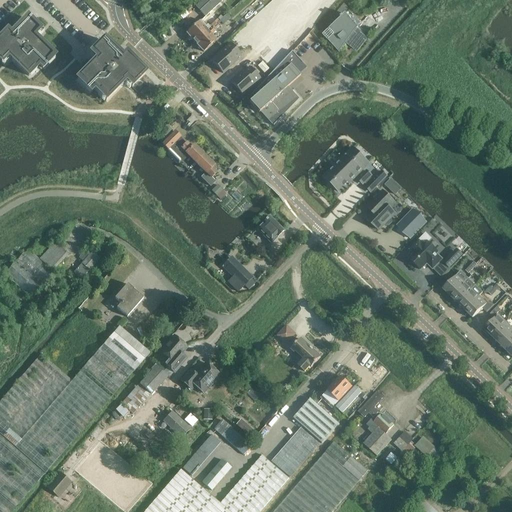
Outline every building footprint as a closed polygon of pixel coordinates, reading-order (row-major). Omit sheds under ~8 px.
[(203,16),(221,1),(219,0),(195,0),(192,3),(203,16)] [(359,29),(358,29),(346,15),(343,17),(342,16),(341,18),(341,19),(323,35),(339,53),(347,43),(358,51),(366,40),(357,30),(359,29)] [(34,70),(45,59),(26,40),(33,33),(20,21),(4,38),(0,34),(0,58),(20,77),(30,67),(34,70)] [(208,32),(199,23),(187,34),(195,43),(208,32)] [(208,32),(195,43),(203,52),(216,41),(208,32)] [(68,80),(80,92),(83,88),(95,100),(113,82),(119,88),(134,73),(115,55),(112,59),(94,41),(79,56),(85,62),(68,80)] [(235,60),(241,55),(231,44),(212,61),(223,73),(237,61),(235,60)] [(298,98),(289,86),(301,76),(291,65),(249,102),(259,113),(260,112),(269,122),(298,98)] [(242,95),(260,78),(250,67),(245,72),(243,71),(231,82),(242,95)] [(161,115),(156,120),(162,126),(167,120),(161,115)] [(181,137),(175,131),(162,144),(168,151),(170,148),(181,138),(181,137)] [(196,163),(204,156),(194,146),(192,149),(186,143),(186,144),(181,138),(170,148),(181,159),(186,154),(196,163)] [(353,149),(325,177),(340,192),(368,164),(353,149)] [(204,156),(196,163),(206,173),(203,177),(208,181),(211,178),(217,173),(212,168),(214,166),(204,156)] [(364,183),(370,177),(371,176),(366,171),(358,179),(363,184),(364,183)] [(382,172),(373,180),(367,186),(366,187),(371,192),(387,177),(382,172)] [(367,186),(373,180),(370,177),(364,183),(367,186)] [(392,178),(382,187),(392,197),(402,188),(392,178)] [(218,184),(212,191),(223,200),(229,193),(218,184)] [(395,214),(387,206),(392,201),(383,191),(370,205),(375,209),(375,211),(368,219),(369,220),(369,222),(372,224),(374,224),(379,230),(385,224),(387,226),(389,226),(392,223),(392,221),(390,219),(395,214)] [(412,239),(429,221),(414,207),(397,226),(412,239)] [(284,231),(270,217),(263,224),(257,230),(271,244),(277,238),(284,231)] [(40,258),(54,271),(69,254),(56,241),(40,258)] [(415,254),(410,259),(421,270),(427,263),(433,269),(442,260),(436,254),(438,253),(427,242),(424,245),(420,241),(411,250),(415,254)] [(31,298),(54,273),(29,250),(21,255),(5,273),(31,298)] [(81,263),(73,273),(81,280),(89,271),(100,259),(92,252),(88,255),(84,251),(79,258),(83,261),(81,263)] [(458,259),(454,255),(453,255),(444,263),(449,268),(458,259)] [(251,279),(252,277),(242,267),(240,270),(234,265),(232,267),(227,262),(222,267),(227,272),(232,277),(228,282),(238,292),(243,287),(244,286),(248,290),(255,283),(251,279)] [(469,273),(473,269),(477,265),(474,262),(466,270),(469,273)] [(450,297),(465,282),(457,275),(443,290),(450,297)] [(458,304),(472,289),(465,282),(450,297),(458,304)] [(127,317),(143,299),(133,290),(134,290),(127,284),(115,298),(121,304),(117,308),(127,317)] [(492,296),(500,287),(497,284),(489,293),(492,296)] [(465,311),(480,297),(472,289),(458,304),(465,311)] [(473,319),(487,304),(480,297),(465,311),(473,319)] [(492,337),(506,322),(498,315),(484,330),(492,337)] [(499,344),(511,330),(511,328),(506,322),(492,337),(499,344)] [(286,344),(296,334),(287,326),(278,336),(286,344)] [(0,511),(11,511),(150,354),(119,327),(80,371),(72,381),(41,354),(0,401),(0,511)] [(506,351),(511,345),(511,330),(499,344),(506,351)] [(172,362),(167,367),(173,372),(183,362),(177,357),(186,347),(175,336),(170,342),(168,342),(165,345),(165,347),(161,352),(172,362)] [(321,358),(301,340),(298,344),(297,343),(296,345),(292,350),(295,352),(296,351),(305,360),(299,366),(305,372),(310,366),(312,368),(315,363),(316,364),(317,362),(321,358)] [(219,376),(206,363),(206,364),(196,375),(191,371),(181,381),(191,389),(194,385),(203,393),(208,388),(219,376)] [(133,414),(168,377),(155,365),(151,369),(152,370),(121,404),(133,414)] [(339,402),(352,387),(341,377),(327,391),(339,402)] [(342,412),(361,391),(356,386),(336,407),(342,412)] [(375,408),(384,398),(377,392),(358,412),(365,418),(369,414),(374,418),(379,412),(375,408)] [(340,425),(311,399),(294,419),(323,444),(340,425)] [(181,438),(190,429),(172,412),(163,421),(181,438)] [(392,440),(378,428),(379,428),(386,434),(394,425),(382,414),(375,422),(372,419),(367,425),(370,428),(368,430),(373,434),(364,444),(377,456),(392,440)] [(223,419),(214,428),(244,454),(252,444),(223,419)] [(237,425),(251,435),(255,430),(241,419),(237,425)] [(292,479),(322,445),(303,429),(273,462),(292,479)] [(411,442),(414,439),(405,432),(394,444),(402,452),(403,451),(411,442)] [(193,475),(222,442),(212,434),(184,467),(193,475)] [(443,454),(424,437),(416,446),(411,442),(403,451),(408,456),(416,448),(426,457),(421,462),(428,469),(433,463),(434,464),(443,454)] [(332,511),(368,471),(334,442),(274,511),(332,511)] [(138,511),(268,511),(296,482),(256,448),(215,495),(179,465),(143,507),(138,511)] [(388,465),(393,459),(389,456),(384,461),(388,465)] [(221,462),(202,482),(211,491),(230,470),(221,462)] [(55,495),(67,481),(59,474),(47,487),(55,495)] [(436,511),(424,500),(418,506),(418,505),(413,511),(414,511),(436,511)]
